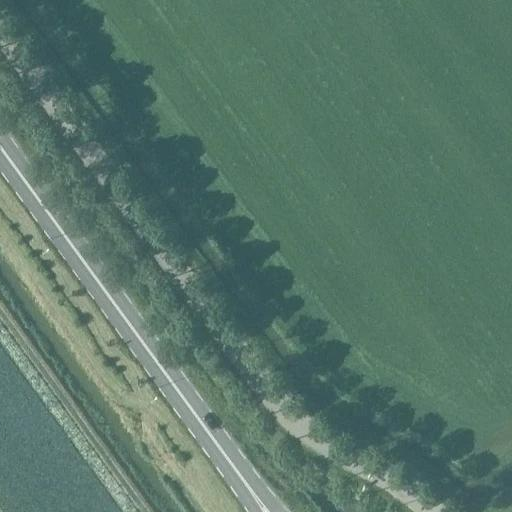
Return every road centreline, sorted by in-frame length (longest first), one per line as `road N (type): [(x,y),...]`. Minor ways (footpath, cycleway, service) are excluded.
road 1 (unclassified): [(431,511),(289,422),(0,25)]
road 2 (primary): [(264,511),(0,149)]
